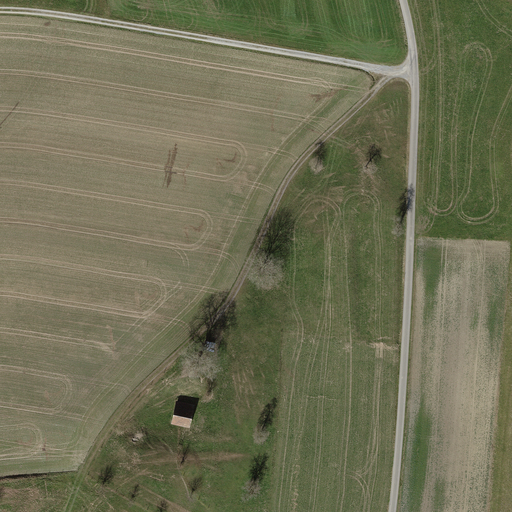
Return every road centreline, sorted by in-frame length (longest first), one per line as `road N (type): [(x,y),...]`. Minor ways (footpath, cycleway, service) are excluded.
road 1 (track): [(395,71),(291,163),(213,315),(147,373),(86,456),(67,511)]
road 2 (unclassified): [(403,0),(416,71),(392,511)]
road 3 (track): [(0,8),(416,71)]
